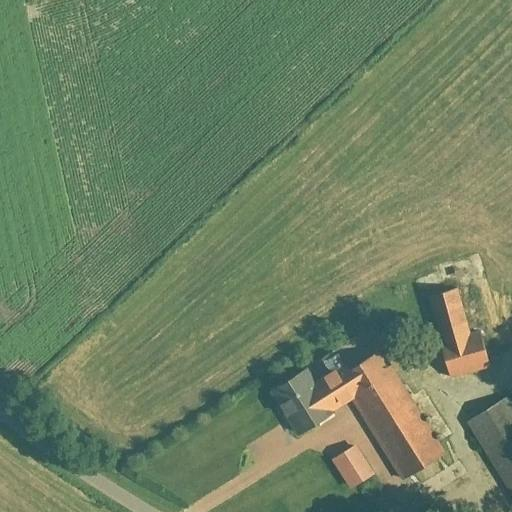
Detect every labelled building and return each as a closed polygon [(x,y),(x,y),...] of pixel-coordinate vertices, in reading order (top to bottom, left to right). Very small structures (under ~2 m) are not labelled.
[(460,286),(433,294),(457,374),(495,363),(485,330),(475,333),(460,286)] [(351,360),(342,347),(328,356),(336,370),(345,364),(351,360)] [(450,453),(383,348),(348,370),(345,364),(336,370),(320,380),(338,409),(355,399),(407,480),(450,453)] [(311,366),(278,387),(306,430),(338,409),(320,380),(311,366)] [(511,397),(511,395),(473,417),(511,483),(511,397)] [(360,443),(338,457),(358,488),(380,474),(360,443)]
